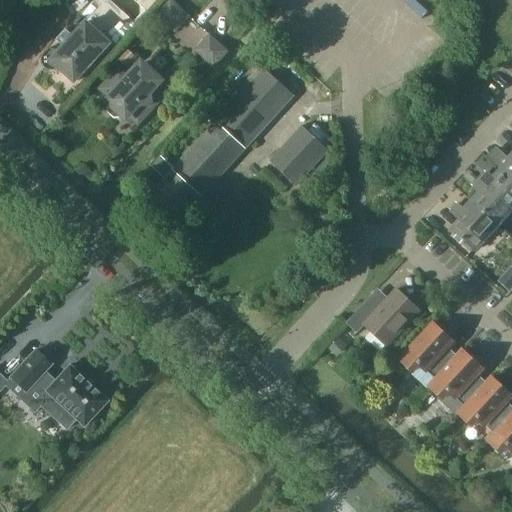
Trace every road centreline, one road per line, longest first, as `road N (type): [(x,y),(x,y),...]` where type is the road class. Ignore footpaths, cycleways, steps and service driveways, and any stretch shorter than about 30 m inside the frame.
road 1 (tertiary): [(244,395),(0,168)]
road 2 (residential): [(511,107),(391,238)]
road 3 (tertiary): [(370,511),(244,395)]
road 4 (residential): [(366,77),(352,93),(356,240)]
road 5 (residential): [(391,238),(511,349)]
